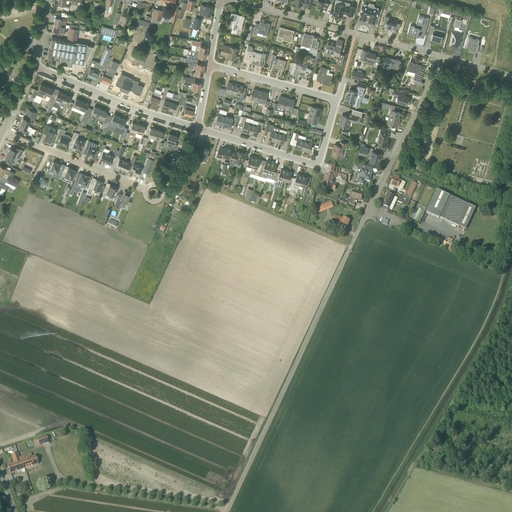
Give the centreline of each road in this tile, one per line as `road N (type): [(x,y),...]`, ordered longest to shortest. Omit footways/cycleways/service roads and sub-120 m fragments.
road 1 (unclassified): [(228,511),(442,57)]
road 2 (residential): [(196,128),(316,165),(337,100),(208,64)]
road 3 (tertiary): [(442,57),(235,0)]
road 4 (residential): [(196,128),(35,65)]
road 5 (residential): [(4,132),(146,190)]
